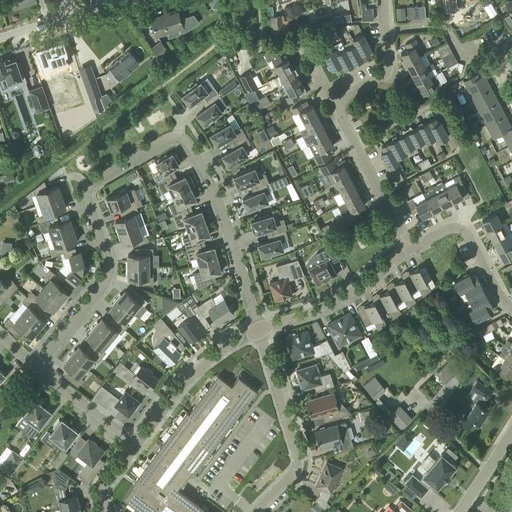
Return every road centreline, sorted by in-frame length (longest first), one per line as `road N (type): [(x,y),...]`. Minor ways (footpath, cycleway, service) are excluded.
road 1 (residential): [(34,368),(106,278),(86,190),(170,137),(186,141),(215,195),(259,330)]
road 2 (residential): [(409,248),(338,108),(384,73),(384,29)]
road 3 (residential): [(259,330),(298,463),(254,511)]
road 4 (residential): [(259,330),(339,299),(409,248)]
road 5 (residential): [(136,445),(198,367),(259,330)]
road 6 (residential): [(384,29),(442,25),(455,45),(500,51),(511,72)]
road 7 (residential): [(511,308),(461,230),(409,248)]
road 8 (residential): [(136,445),(34,368)]
road 9 (residential): [(0,38),(121,0)]
